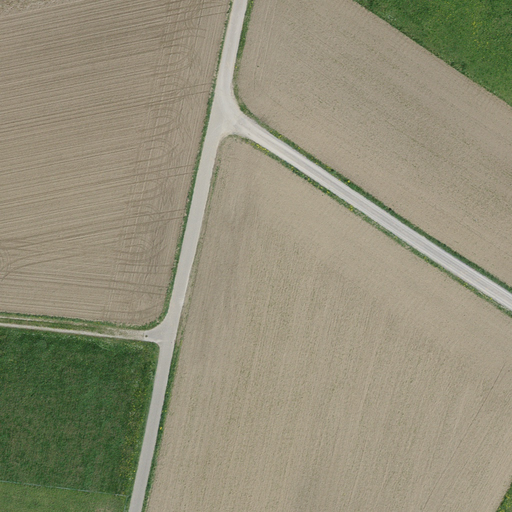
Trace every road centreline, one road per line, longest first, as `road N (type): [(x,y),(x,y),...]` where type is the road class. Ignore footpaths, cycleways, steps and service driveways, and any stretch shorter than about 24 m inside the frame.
road 1 (track): [(242,0),(135,511)]
road 2 (track): [(220,113),(511,304)]
road 3 (track): [(0,320),(169,337)]
